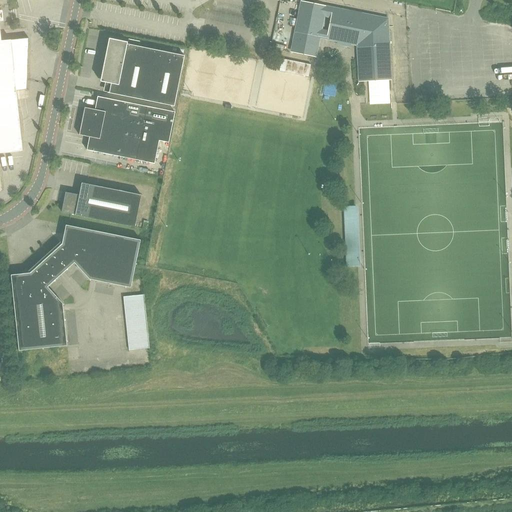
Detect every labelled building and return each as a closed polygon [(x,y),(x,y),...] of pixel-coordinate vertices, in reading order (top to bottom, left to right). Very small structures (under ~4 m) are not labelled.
[(292,24),(295,0),(292,0),(284,0),(281,26),(288,27),(287,34),(294,34),(295,24),(292,24)] [(313,48),(314,44),(317,45),(319,37),(325,6),(301,1),(291,51),(315,56),(316,49),(313,48)] [(387,19),(342,10),(325,6),(319,37),(345,42),(345,45),(349,46),(350,43),(357,45),(359,81),(390,79),(388,37),(384,37),(385,31),(388,31),(387,19)] [(26,90),(28,38),(0,41),(0,153),(21,151),(15,91),(26,90)] [(109,93),(174,106),(184,56),(139,47),(140,41),(129,39),(127,44),(127,42),(109,38),(100,81),(111,84),(109,93)] [(86,150),(136,160),(154,163),(158,141),(168,143),(174,112),(97,96),(94,109),(84,107),(79,135),(89,137),(86,150)] [(65,192),(61,212),(75,214),(75,215),(134,227),(141,195),(81,183),(79,195),(65,192)] [(358,266),(359,266),(356,205),(355,205),(343,206),(346,267),(358,266)] [(39,261),(40,263),(30,273),(11,275),(18,350),(67,345),(62,303),(48,286),(56,279),(74,263),(89,279),(130,287),(140,240),(65,225),(62,244),(51,253),(49,252),(50,254),(41,263),(39,261)] [(149,347),(143,294),(123,296),(128,349),(149,347)]
